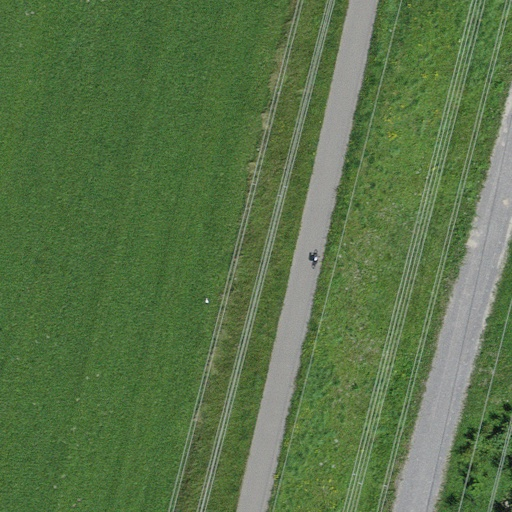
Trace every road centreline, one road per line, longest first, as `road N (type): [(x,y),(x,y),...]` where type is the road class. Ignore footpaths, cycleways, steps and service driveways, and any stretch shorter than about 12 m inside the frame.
road 1 (track): [(258,511),(372,0)]
road 2 (track): [(511,205),(438,511)]
